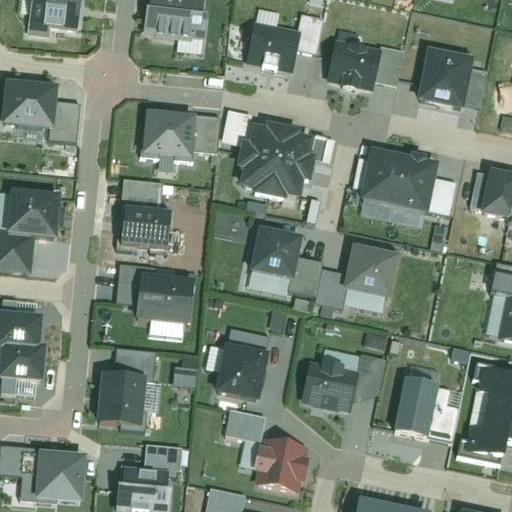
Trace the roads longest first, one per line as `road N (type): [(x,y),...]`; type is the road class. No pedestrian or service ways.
road 1 (residential): [(105,86),(90,151),(67,420),(0,423)]
road 2 (residential): [(249,104),(511,158)]
road 3 (residential): [(511,503),(356,473),(334,490),(330,511)]
road 4 (residential): [(249,104),(105,86)]
